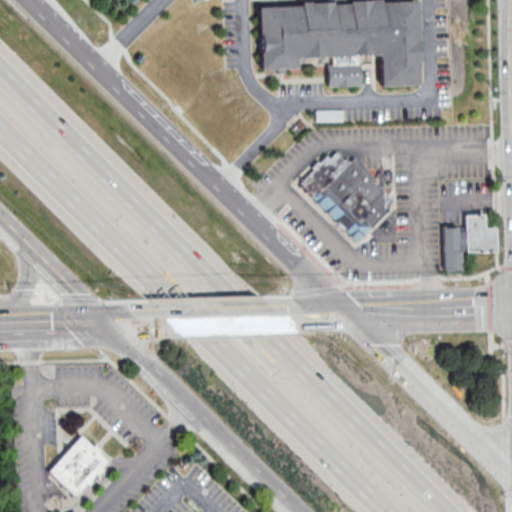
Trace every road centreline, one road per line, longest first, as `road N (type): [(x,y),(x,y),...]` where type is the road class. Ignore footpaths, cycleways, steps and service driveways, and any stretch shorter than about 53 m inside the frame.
road 1 (motorway): [(449,511),(0,68)]
road 2 (motorway): [(0,126),(391,511)]
road 3 (secondary): [(106,324),(301,511)]
road 4 (secondary): [(346,314),(162,128)]
road 5 (secondary): [(511,473),(346,314)]
road 6 (secondary): [(288,316),(156,323)]
road 7 (secondary): [(18,237),(106,324)]
